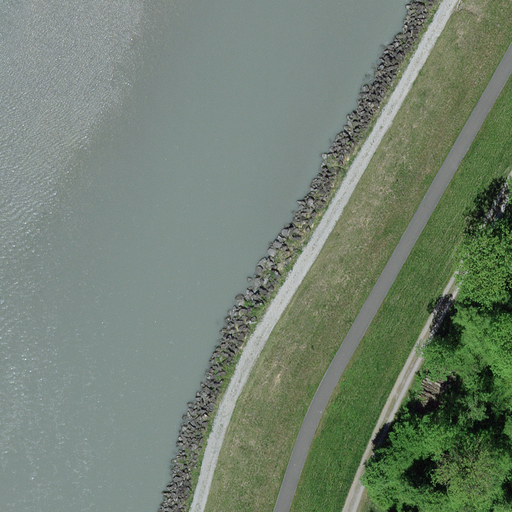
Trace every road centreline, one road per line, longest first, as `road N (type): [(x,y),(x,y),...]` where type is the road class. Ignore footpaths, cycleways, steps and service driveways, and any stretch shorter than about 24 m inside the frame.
road 1 (track): [(456,0),(310,265),(256,335),(194,511)]
road 2 (track): [(289,511),(349,352),(511,54)]
road 3 (track): [(511,199),(418,366),(360,511)]
